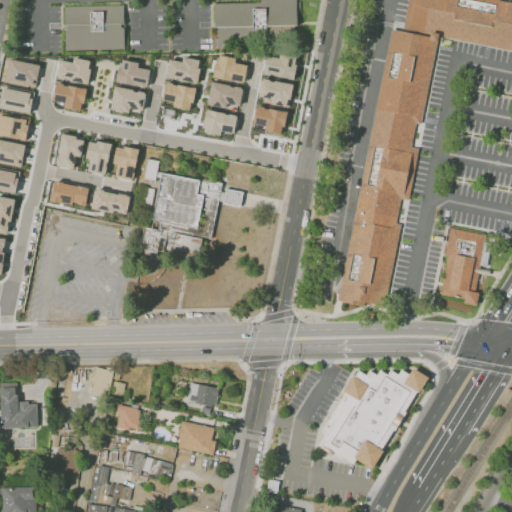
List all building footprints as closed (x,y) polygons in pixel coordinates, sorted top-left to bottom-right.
[(216,3),(262,2),(262,0),(299,0),(299,26),(269,26),(269,48),(217,49),(216,3)] [(438,38),(438,36),(511,50),(511,2),(499,0),(407,0),(402,31),(438,38)] [(65,5),(125,4),(126,50),(66,51),(65,5)] [(402,31),(391,29),(337,299),(365,305),(366,302),(383,305),(400,223),(395,222),(400,198),(407,200),(418,147),(411,146),(415,123),(420,124),(438,38),(402,31)] [(247,64),(235,62),(236,57),(217,54),(213,78),(244,82),(247,64)] [(262,74),(293,79),(297,57),(279,54),(278,58),(265,56),(262,74)] [(59,59),(55,78),(87,84),(91,60),(73,57),(72,62),(59,59)] [(182,61),(168,59),(166,78),(197,82),(200,59),(182,57),(182,61)] [(3,80),(35,87),(39,65),(8,58),(3,80)] [(149,69),(138,67),(138,61),(119,59),(116,83),(147,86),(149,69)] [(289,104),(291,82),(260,79),(258,101),(289,104)] [(172,107),(191,110),(195,87),(164,82),(161,99),(173,101),(172,107)] [(242,86),(210,82),(207,105),(227,107),(227,104),(240,105),(242,86)] [(64,102),(64,108),(82,110),(85,87),(54,83),(52,100),(64,102)] [(142,110),(145,91),(113,86),(110,110),(129,113),(129,108),(142,110)] [(32,91),(1,88),(0,102),(0,108),(30,112),(32,91)] [(264,131),(283,133),(285,109),(255,107),(254,124),(265,124),(264,131)] [(203,133),(221,134),(221,131),(234,132),(236,113),(205,111),(203,133)] [(0,134),(25,140),(29,119),(0,114),(0,134)] [(81,137),(59,134),(55,166),(77,169),(81,137)] [(0,162),(21,166),(25,145),(0,139),(0,162)] [(105,174),(111,144),(88,140),(85,159),(89,159),(87,171),(105,174)] [(115,177),(134,179),(138,149),(115,146),(113,164),(116,164),(115,177)] [(148,157),(161,159),(159,171),(223,183),(222,187),(247,192),(243,206),(219,201),(207,260),(159,251),(156,261),(139,258),(145,226),(152,228),(160,183),(143,180),(148,157)] [(19,173),(0,168),(0,190),(14,193),(19,173)] [(85,206),(88,186),(53,181),(50,201),(85,206)] [(126,214),(130,195),(94,189),(91,208),(126,214)] [(0,232),(9,234),(13,198),(0,196),(0,232)] [(476,305),(478,292),(474,291),(478,273),(488,275),(489,270),(479,268),(479,265),(486,266),(490,244),(484,242),(485,234),(449,227),(443,255),(447,255),(440,293),(463,298),(463,302),(476,305)] [(112,369),(94,367),(91,395),(109,397),(112,369)] [(428,377),(412,368),(408,373),(401,368),(397,373),(390,369),(386,374),(379,369),(376,374),(369,369),(365,374),(358,369),(353,376),(352,375),(343,390),(344,391),(320,430),(325,433),(318,444),(321,446),(320,447),(332,455),(334,453),(340,456),(340,455),(353,463),(355,459),(372,469),(383,450),(381,449),(392,429),(394,430),(405,412),(404,411),(416,391),(418,392),(428,377)] [(37,427),(36,402),(17,403),(16,382),(0,382),(0,421),(0,428),(37,427)] [(219,388),(189,382),(186,400),(215,406),(219,388)] [(138,430),(140,408),(117,405),(115,427),(138,430)] [(215,441),(211,440),(214,427),(181,421),(176,447),(212,454),(215,441)] [(122,471),(139,474),(140,470),(169,476),(173,462),(127,451),(122,471)] [(86,511),(134,511),(135,510),(115,507),(116,498),(129,500),(131,487),(106,483),(108,467),(95,465),(89,502),(88,502),(86,511)] [(34,511),(34,487),(0,486),(0,511),(34,511)]
